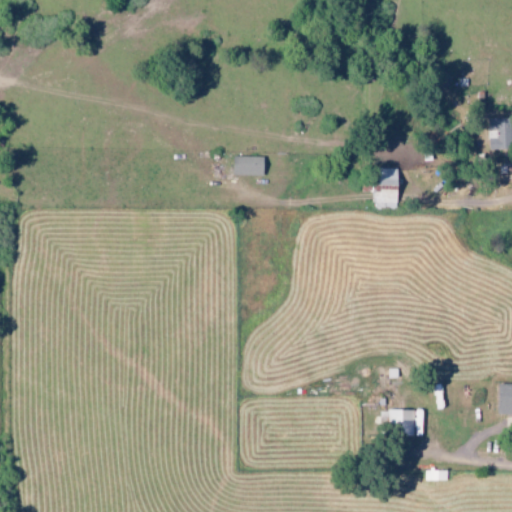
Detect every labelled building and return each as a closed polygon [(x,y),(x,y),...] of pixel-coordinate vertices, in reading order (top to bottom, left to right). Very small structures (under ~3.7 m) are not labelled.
[(511,141),(511,119),(488,120),(489,151),(511,149),(511,141)] [(264,157),(234,156),(233,175),(264,176),(264,157)] [(398,170),(374,169),(374,210),(398,211),(398,170)] [(511,384),(499,384),(498,414),(511,414),(511,384)] [(425,480),(446,481),(446,470),(425,470),(425,480)]
